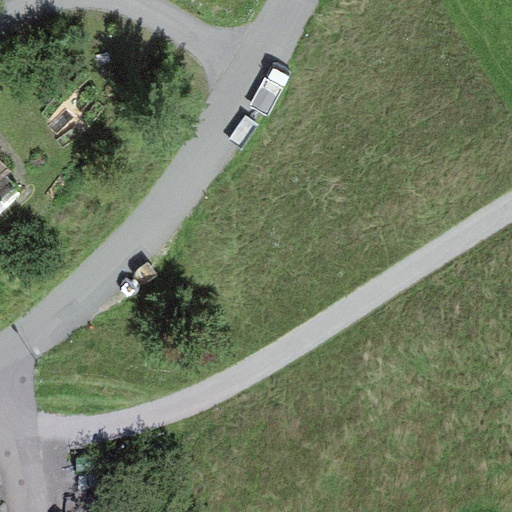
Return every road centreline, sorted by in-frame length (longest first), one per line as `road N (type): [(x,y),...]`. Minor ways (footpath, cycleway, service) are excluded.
road 1 (track): [(511,215),(243,384),(127,424),(49,425),(0,393)]
road 2 (residential): [(259,72),(135,246),(0,352)]
road 3 (residential): [(259,72),(148,0)]
